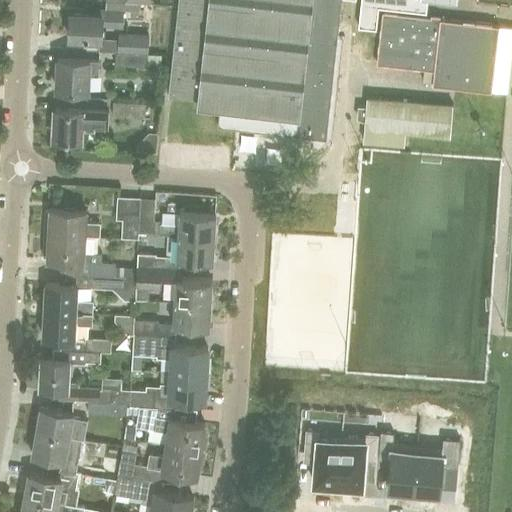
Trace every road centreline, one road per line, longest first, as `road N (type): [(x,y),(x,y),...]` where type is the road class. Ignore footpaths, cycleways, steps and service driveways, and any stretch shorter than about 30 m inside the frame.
road 1 (residential): [(243,189),(250,229),(221,511)]
road 2 (residential): [(243,189),(221,181),(19,169)]
road 3 (residential): [(0,375),(19,169)]
road 4 (residential): [(19,169),(22,0)]
